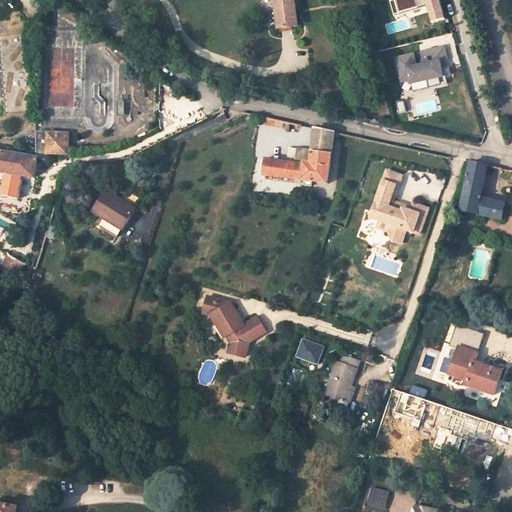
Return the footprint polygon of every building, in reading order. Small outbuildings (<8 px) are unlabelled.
[(294,0),(275,0),(279,28),(298,26),(296,10),(294,0)] [(433,24),(448,20),(442,0),(394,0),(395,2),(391,3),(394,15),(429,7),(433,24)] [(414,55),(397,59),(402,82),(411,80),(412,84),(428,81),(429,88),(442,85),(440,78),(444,77),(451,75),(449,67),(442,68),(440,62),(448,60),(445,48),(421,53),(424,65),(417,67),(414,55)] [(266,125),(290,130),(291,123),(268,118),(266,125)] [(264,175),(305,180),(313,181),(329,183),(336,132),(316,129),(313,151),(291,149),(289,162),(267,159),(264,175)] [(48,153),(69,153),(69,133),(49,133),(48,153)] [(39,157),(0,151),(0,170),(36,177),(39,157)] [(481,199),(488,166),(472,162),(462,210),(503,218),(505,204),(481,199)] [(403,176),(388,170),(373,215),(366,212),(362,222),(390,232),(394,240),(403,243),(408,230),(421,234),(430,208),(415,203),(413,207),(395,201),(403,176)] [(107,191),(95,211),(106,218),(123,229),(136,208),(126,202),(124,206),(119,202),(121,199),(107,191)] [(101,226),(118,237),(123,229),(106,218),(101,226)] [(28,265),(10,255),(2,269),(19,280),(28,265)] [(39,286),(43,273),(36,271),(32,284),(39,286)] [(224,303),(208,299),(205,313),(212,314),(210,322),(218,324),(219,323),(227,337),(228,336),(232,343),(229,352),(246,357),(251,341),(267,331),(258,316),(243,326),(233,311),(236,309),(232,302),(224,300),(224,303)] [(297,357),(319,365),(326,346),(304,338),(297,357)] [(456,357),(450,375),(468,381),(467,385),(495,394),(502,370),(483,364),(482,367),(475,364),(476,361),(479,352),(460,346),(456,357)] [(450,375),(456,357),(448,355),(442,372),(450,375)] [(339,362),(328,395),(351,402),(355,390),(349,389),(350,385),(352,386),(360,361),(345,356),(343,363),(339,362)] [(379,410),(387,388),(371,381),(362,404),(379,410)] [(385,508),(389,492),(373,489),(369,504),(385,508)]
